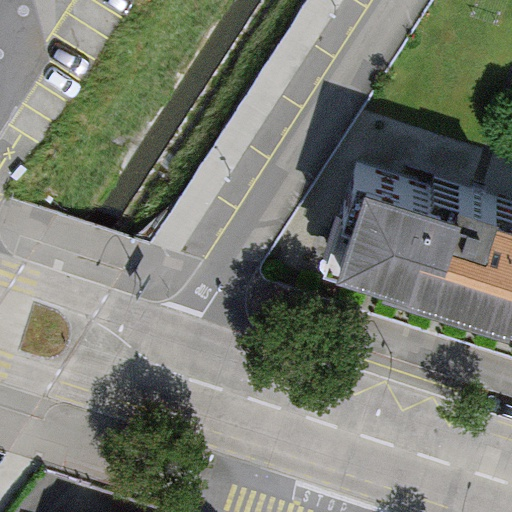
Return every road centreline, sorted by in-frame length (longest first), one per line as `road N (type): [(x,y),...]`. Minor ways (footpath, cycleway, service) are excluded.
road 1 (secondary): [(321,423),(0,325)]
road 2 (secondary): [(511,487),(321,423)]
